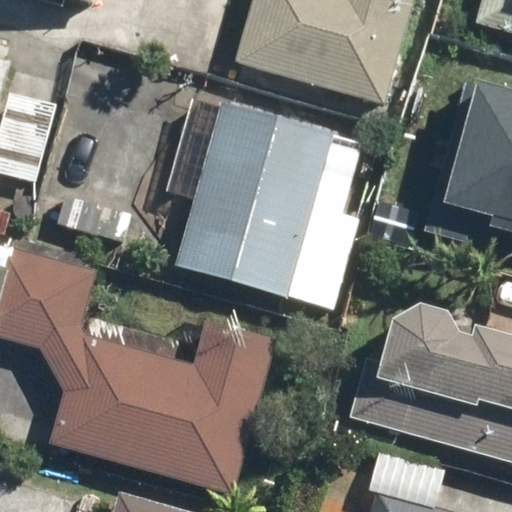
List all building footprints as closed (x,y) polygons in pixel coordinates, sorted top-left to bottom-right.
[(25,0),(65,11),(68,0),(74,0),(100,7),(102,0),(25,0)] [(253,0),(236,65),(384,106),(413,0),(253,0)] [(511,0),(480,0),(473,25),(511,36),(511,0)] [(0,105),(12,64),(0,60),(0,105)] [(511,92),(472,81),(430,233),(511,256),(511,92)] [(57,103),(10,91),(0,131),(0,174),(37,183),(57,103)] [(184,149),(209,156),(176,266),(288,299),(329,311),(350,241),(335,236),(360,148),(333,140),(334,136),(224,104),(222,110),(198,102),(184,149)] [(131,215),(63,197),(55,226),(123,244),(131,215)] [(0,246),(0,336),(40,348),(65,396),(51,445),(234,495),(277,342),(205,322),(193,365),(90,337),(84,328),(99,273),(0,246)] [(362,359),(346,419),(511,461),(511,341),(476,333),(474,342),(459,338),(449,315),(421,308),(392,321),(381,364),(362,359)] [(196,511),(118,491),(112,511),(196,511)] [(451,511),(377,492),(371,511),(451,511)]
